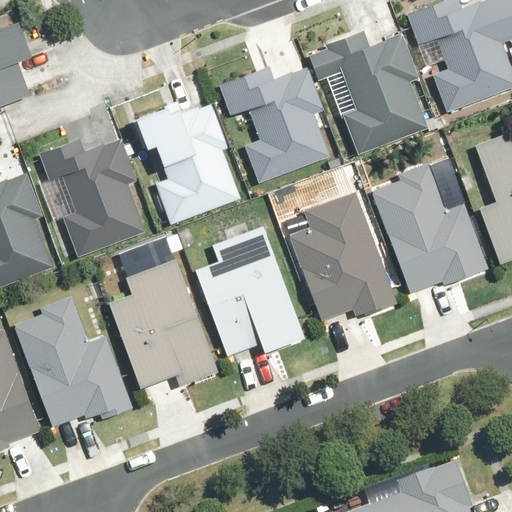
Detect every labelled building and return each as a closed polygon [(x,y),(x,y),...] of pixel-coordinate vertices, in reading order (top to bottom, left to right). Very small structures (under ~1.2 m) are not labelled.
[(511,0),(499,0),(469,12),(464,0),(462,0),(417,19),(427,45),(444,38),(457,69),(440,76),(455,115),(511,91),(511,51),(509,45),(511,44),(511,0)] [(0,110),(38,97),(27,64),(41,59),(28,22),(0,32),(0,110)] [(363,153),(437,126),(421,83),(428,81),(410,31),(377,44),(372,30),(334,44),(335,49),(314,57),(323,80),(334,76),(363,153)] [(275,67),(227,88),(245,130),(260,123),(266,138),(251,144),(268,185),(338,157),(321,113),(331,109),(312,69),(282,82),(275,67)] [(150,156),(166,150),(176,176),(160,183),(177,226),(250,198),(214,105),(184,117),(180,106),(137,123),(150,156)] [(511,135),(485,145),(505,202),(490,208),(509,264),(511,262),(511,135)] [(103,136),(50,158),(60,184),(68,180),(82,212),(69,218),(85,256),(154,232),(136,187),(150,181),(131,137),(108,146),(103,136)] [(453,209),(436,163),(400,176),(394,160),(370,169),(418,297),(492,269),(468,204),(453,209)] [(0,281),(54,261),(36,214),(46,210),(29,163),(0,173),(0,281)] [(405,304),(361,192),(313,211),(319,228),(295,237),(329,322),(348,315),(352,325),(405,304)] [(313,338),(270,227),(219,247),(225,262),(200,272),(233,357),(254,349),(258,359),(313,338)] [(184,258),(132,278),(139,294),(116,303),(148,388),(166,381),(170,391),(226,370),(184,258)] [(95,426),(138,409),(111,338),(96,343),(78,295),(48,306),(50,313),(20,325),(59,428),(91,416),(95,426)] [(13,442),(45,430),(8,328),(0,330),(0,459),(3,458),(0,452),(14,446),(13,442)] [(472,511),(455,464),(433,472),(431,468),(399,479),(404,493),(349,511),(472,511)]
